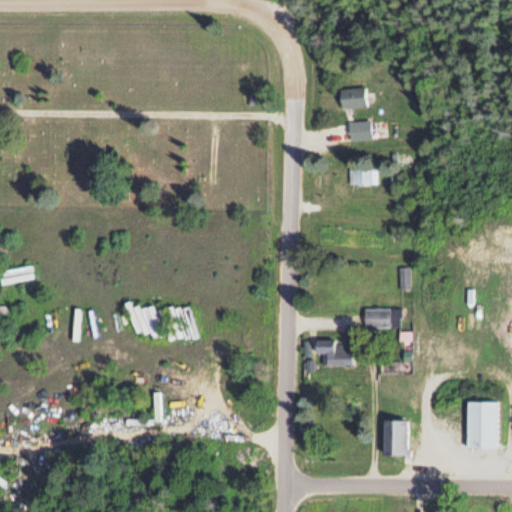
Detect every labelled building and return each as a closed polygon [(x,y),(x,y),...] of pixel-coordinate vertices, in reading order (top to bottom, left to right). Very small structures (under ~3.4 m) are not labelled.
[(339,106),(365,106),(365,86),(339,86),(339,106)] [(371,138),(371,119),(349,119),(349,138),(371,138)] [(348,181),(376,182),(377,167),(348,166),(348,181)] [(0,266),(0,281),(34,278),(32,264),(0,266)] [(399,265),(399,285),(408,285),(408,265),(399,265)] [(400,306),(363,306),(363,325),(400,325),(400,306)] [(440,364),(471,364),(471,337),(440,337),(440,364)] [(315,361),(354,362),(355,340),(316,338),(315,361)] [(401,370),(401,359),(380,359),(380,370),(401,370)] [(467,446),(498,446),(498,399),(467,399),(467,446)] [(383,454),(408,454),(408,418),(383,418),(383,454)]
